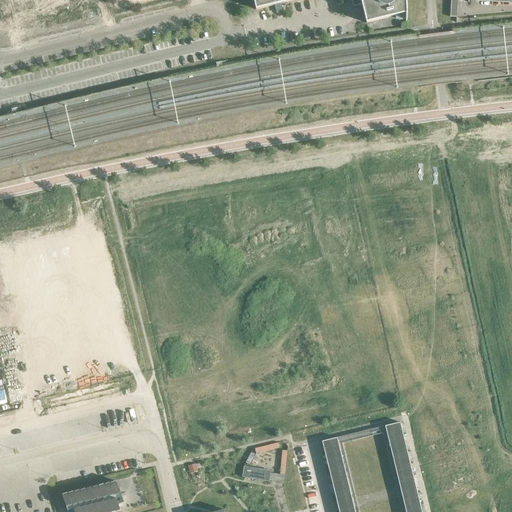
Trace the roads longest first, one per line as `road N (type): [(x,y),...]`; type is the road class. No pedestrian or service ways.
road 1 (unclassified): [(154,424),(148,397),(0,433)]
road 2 (unclassified): [(0,462),(154,424)]
